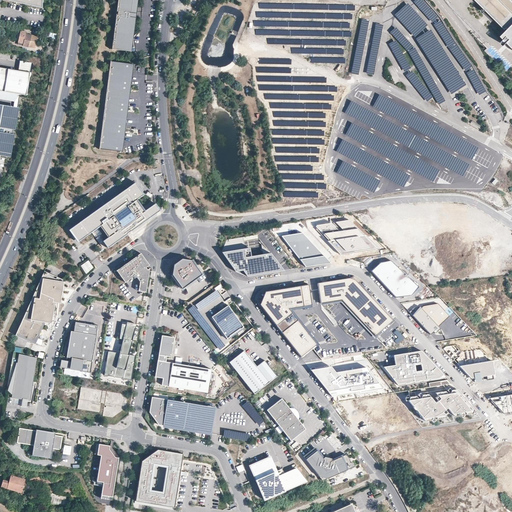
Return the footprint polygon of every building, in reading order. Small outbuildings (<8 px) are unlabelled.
[(135,0),(117,0),(112,49),(129,51),(135,0)] [(132,52),(138,0),(135,0),(129,51),(132,52)] [(511,0),(475,0),(505,29),(506,27),(508,28),(501,35),(504,38),(503,39),(506,42),(507,41),(511,45),(511,0)] [(35,49),(38,37),(25,34),(26,32),(21,31),(18,42),(18,43),(18,45),(35,49)] [(45,56),(51,57),(53,48),(47,46),(45,56)] [(133,64),(110,61),(99,149),(122,152),(133,64)] [(0,90),(26,95),(30,73),(0,67),(0,90)] [(0,151),(10,153),(17,110),(0,107),(0,151)] [(144,194),(135,182),(128,187),(137,199),(144,194)] [(128,187),(76,225),(85,237),(101,225),(109,236),(103,241),(108,248),(160,210),(155,204),(145,211),(137,199),(128,187)] [(351,222),(318,227),(344,255),(379,249),(351,222)] [(85,237),(76,225),(69,229),(78,241),(85,237)] [(303,234),(281,237),(303,267),(328,263),(303,234)] [(209,240),(212,246),(218,242),(215,236),(209,240)] [(250,276),(284,270),(274,253),(254,256),(252,247),(223,251),(234,272),(245,269),(250,276)] [(146,267),(149,265),(141,253),(116,270),(125,282),(136,275),(146,267)] [(297,265),(292,257),(285,261),(290,270),(297,265)] [(182,288),(201,274),(192,260),(182,259),(174,264),(172,274),(182,288)] [(88,261),(81,266),(86,274),(94,268),(88,261)] [(391,261),(381,263),(372,271),(397,298),(413,296),(419,288),(391,261)] [(141,274),(147,270),(146,267),(136,275),(140,281),(141,274)] [(146,292),(150,268),(147,270),(141,274),(140,281),(138,291),(146,292)] [(53,324),(56,304),(62,305),(65,283),(63,279),(46,272),(17,336),(34,343),(43,323),(53,324)] [(319,285),(322,304),(344,301),(377,337),(393,321),(357,283),(352,280),(319,285)] [(261,305),(306,362),(321,359),(315,352),(319,345),(294,309),(311,305),(310,286),(267,292),(261,305)] [(217,290),(196,304),(200,310),(221,296),(217,290)] [(418,305),(411,312),(431,336),(435,332),(437,334),(441,329),(439,326),(449,317),(438,303),(418,305)] [(219,350),(225,345),(194,305),(188,310),(219,350)] [(243,327),(228,305),(212,317),(227,338),(243,327)] [(92,362),(98,326),(76,322),(74,332),(71,331),(66,357),(92,362)] [(138,342),(140,327),(122,324),(119,339),(122,339),(132,341),(138,342)] [(171,357),(174,337),(162,335),(159,355),(166,356),(171,357)] [(130,355),(132,341),(122,339),(120,353),(130,355)] [(446,346),(443,349),(459,365),(487,361),(486,354),(481,350),(461,352),(455,345),(446,346)] [(254,394),(277,376),(264,360),(256,366),(244,350),(229,362),(254,394)] [(131,380),(135,356),(130,355),(120,353),(108,351),(104,375),(131,380)] [(398,385),(445,377),(421,352),(420,351),(394,355),(395,366),(384,368),(398,385)] [(30,401),(37,358),(19,355),(11,397),(30,401)] [(90,373),(92,362),(66,357),(66,361),(65,368),(81,371),(90,373)] [(207,393),(211,369),(165,362),(158,360),(155,375),(163,377),(162,385),(207,393)] [(491,361),(459,366),(472,379),(492,376),(491,361)] [(317,369),(310,370),(332,397),(383,388),(367,367),(336,372),(331,366),(317,369)] [(129,395),(81,387),(77,409),(99,412),(101,403),(105,403),(103,416),(113,417),(127,408),(129,395)] [(454,393),(452,397),(458,396),(473,413),(455,417),(457,419),(466,418),(466,417),(468,416),(469,417),(475,416),(476,412),(460,392),(454,393)] [(511,394),(491,398),(506,414),(511,413),(511,394)] [(438,406),(433,400),(423,402),(420,402),(411,404),(426,422),(435,420),(438,420),(448,418),(447,417),(450,415),(448,413),(450,411),(455,417),(473,413),(458,396),(452,397),(450,397),(441,399),(443,402),(438,406)] [(197,431),(201,405),(152,397),(149,412),(158,425),(197,431)] [(290,409),(281,398),(267,410),(290,440),(305,429),(297,418),(290,409)] [(265,420),(248,401),(242,406),(259,425),(265,420)] [(210,433),(214,407),(201,405),(197,431),(210,433)] [(296,410),(295,409),(293,409),(291,409),(290,409),(297,418),(298,416),(298,414),(297,411),(296,410)] [(61,450),(63,437),(56,436),(56,435),(20,429),(18,443),(35,446),(33,457),(52,460),(54,449),(61,450)] [(250,434),(225,430),(224,437),(248,441),(250,434)] [(114,503),(121,456),(118,455),(107,449),(107,446),(99,445),(97,458),(103,459),(98,490),(104,491),(103,501),(114,503)] [(355,466),(351,462),(350,462),(349,460),(350,460),(346,454),(332,460),(331,458),(325,457),(323,458),(315,448),(303,456),(319,476),(327,478),(355,466)] [(158,449),(142,461),(135,503),(174,510),(183,454),(158,449)] [(269,458),(251,466),(265,498),(306,480),(297,469),(277,477),(269,458)] [(239,473),(245,471),(242,465),(236,467),(239,473)] [(9,483),(8,488),(21,492),(25,480),(12,476),(9,483)] [(451,498),(454,504),(463,499),(460,494),(458,495),(458,494),(451,498)] [(474,496),(466,501),(471,508),(478,502),(474,496)] [(334,511),(351,505),(352,502),(329,511),(334,511)]
